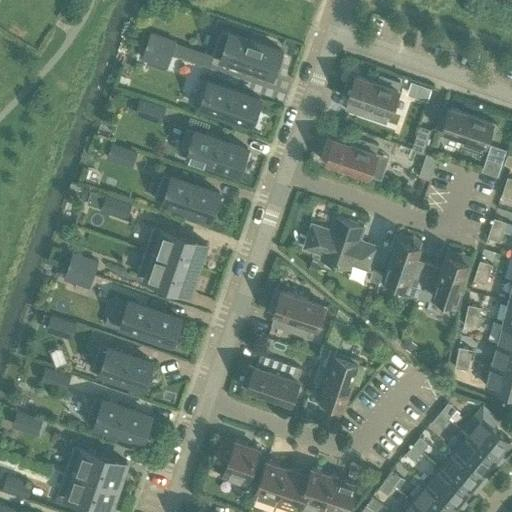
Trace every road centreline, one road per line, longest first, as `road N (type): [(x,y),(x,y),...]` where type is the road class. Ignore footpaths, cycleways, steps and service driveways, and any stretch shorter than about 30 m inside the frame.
road 1 (residential): [(511,94),(337,32),(282,173)]
road 2 (residential): [(207,397),(350,449),(418,368)]
road 3 (residential): [(282,173),(207,397)]
road 4 (residential): [(282,173),(421,222),(449,222),(463,178)]
road 5 (residential): [(207,397),(168,511)]
